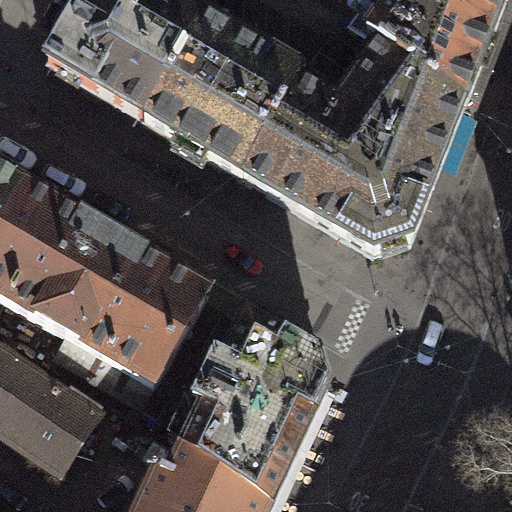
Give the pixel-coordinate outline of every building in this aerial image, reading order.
[(92,0),(50,74),(140,126),(202,21),(175,6),(178,0),(92,0)] [(462,109),(503,3),(499,0),(372,0),(388,10),(366,43),(378,52),(462,109)] [(303,80),(202,21),(140,126),(202,162),(242,185),(297,91),(303,80)] [(333,113),(297,91),(242,185),(284,211),(314,230),(372,260),(410,250),(462,109),(378,52),(333,113)] [(0,235),(24,196),(0,181),(0,235)] [(24,196),(0,235),(0,305),(150,396),(205,306),(92,237),(24,196)] [(182,458),(262,511),(269,511),(327,396),(320,367),(246,324),(237,348),(226,372),(212,366),(192,412),(201,418),(182,458)] [(99,421),(0,356),(0,441),(60,481),(99,421)] [(262,511),(182,458),(167,484),(154,478),(138,511),(262,511)]
